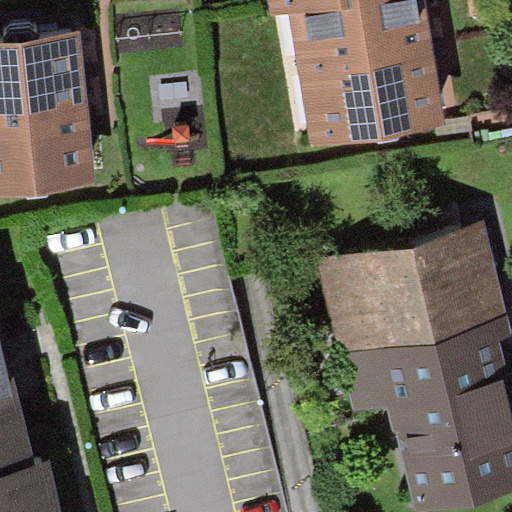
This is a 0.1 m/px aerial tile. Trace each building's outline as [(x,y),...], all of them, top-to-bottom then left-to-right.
[(291,5),(309,0),(266,0),(268,9),(291,5)] [(424,0),(309,0),(291,5),(303,76),(433,51),(424,0)] [(0,32),(0,106),(96,99),(90,25),(0,32)] [(433,51),(303,76),(314,143),(445,122),(433,51)] [(96,99),(0,106),(0,183),(103,174),(96,99)] [(511,332),(485,222),(319,262),(356,414),(395,404),(421,511),(428,511),(511,491),(511,417),(502,378),(511,375),(511,332)] [(0,463),(36,455),(0,289),(0,463)] [(64,511),(50,452),(36,455),(0,463),(0,511),(64,511)]
